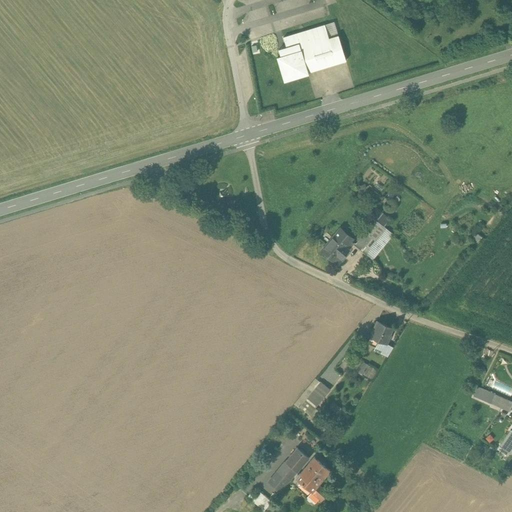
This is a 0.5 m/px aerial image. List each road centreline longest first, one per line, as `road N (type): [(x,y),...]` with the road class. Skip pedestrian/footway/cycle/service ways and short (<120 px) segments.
road 1 (unclassified): [(248,135),(268,239),(286,255),(416,318),(511,352)]
road 2 (secondary): [(248,135),(511,55)]
road 3 (secondary): [(248,135),(0,210)]
road 4 (unclassified): [(229,0),(226,33),(248,135)]
